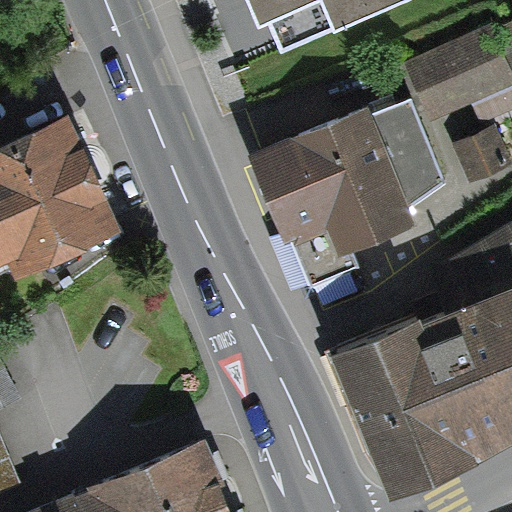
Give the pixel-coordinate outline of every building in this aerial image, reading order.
[(273,0),(282,20),(328,0),(273,0)] [(511,16),(496,23),(511,60),(511,16)] [(493,17),(406,54),(432,114),(473,97),(480,115),(511,101),(511,60),(496,23),(493,17)] [(351,233),(417,206),(414,197),(446,172),(411,89),(374,103),(368,88),(249,137),(310,284),(362,262),(351,233)] [(17,263),(126,214),(71,94),(0,126),(0,245),(7,242),(15,259),(17,263)] [(511,150),(497,115),(453,134),(470,174),(511,155),(511,150)] [(511,211),(463,241),(478,274),(511,261),(511,211)] [(0,266),(15,259),(7,242),(0,245),(0,266)] [(511,419),(511,261),(478,274),(424,296),(421,290),(332,328),(390,474),(481,438),(511,419)] [(0,404),(22,393),(0,351),(0,404)] [(244,511),(205,421),(0,508),(0,511),(244,511)] [(0,489),(23,480),(0,424),(0,423),(0,489)]
